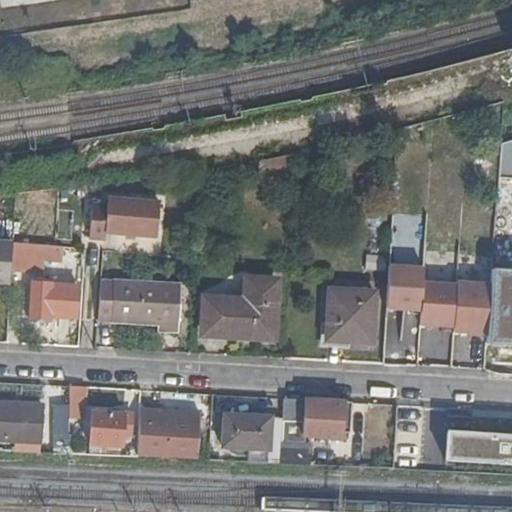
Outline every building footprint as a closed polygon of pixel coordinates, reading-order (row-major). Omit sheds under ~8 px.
[(105,233),(154,237),(157,202),(107,198),(106,205),(91,204),(88,238),(104,240),(105,233)] [(0,284),(9,285),(11,242),(0,241),(0,284)] [(70,263),(71,249),(27,245),(12,244),(10,271),(31,273),(31,260),(70,263)] [(422,269),(389,267),(387,309),(420,310),(421,285),(422,269)] [(50,318),(75,320),(77,288),(56,286),(56,281),(32,280),(31,320),(50,321),(50,318)] [(247,303),(239,303),(204,301),(203,336),(252,338),(254,336),(272,337),(275,283),(248,281),(247,303)] [(240,281),(239,303),(247,303),(248,281),(240,281)] [(490,286),(456,284),(456,287),(453,326),(453,332),(486,334),(490,286)] [(456,287),(421,285),(420,310),(419,324),(453,326),(456,287)] [(97,321),(97,322),(111,323),(112,324),(162,327),(162,332),(181,333),(183,294),(113,290),(113,292),(99,291),(97,321)] [(326,340),(371,343),(374,294),(330,291),(326,340)] [(84,388),(69,387),(69,405),(69,414),(85,414),(84,388)] [(342,440),(344,403),(283,400),(282,420),(304,421),(303,437),(342,440)] [(41,405),(0,404),(0,440),(39,443),(41,405)] [(54,405),(52,454),(68,455),(69,414),(69,405),(54,405)] [(139,451),(192,454),(196,414),(143,410),(139,451)] [(130,434),(131,414),(92,412),(90,445),(92,445),(117,446),(122,446),(123,434),(130,434)] [(281,442),(282,420),(223,416),(221,450),(266,452),(266,464),(280,464),(281,442)] [(511,435),(446,432),(446,462),(511,463),(511,435)] [(310,443),(281,442),(280,464),(309,466),(310,443)] [(117,446),(92,445),(91,456),(117,457),(117,446)]
